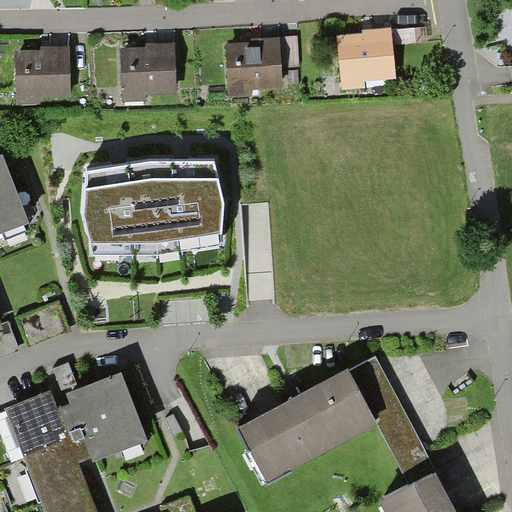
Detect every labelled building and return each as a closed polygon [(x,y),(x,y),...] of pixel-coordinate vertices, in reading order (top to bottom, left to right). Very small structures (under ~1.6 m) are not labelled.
[(364,35),(337,37),(341,92),(366,90),(365,83),(397,81),(394,46),(393,32),(392,29),(363,31),(364,35)] [(421,30),(393,32),(394,46),(422,43),(421,30)] [(281,38),(281,40),(282,68),(300,68),(298,37),(281,38)] [(252,44),(225,45),(227,100),(251,99),(251,93),(283,92),(282,68),(281,40),(252,41),(252,44)] [(147,49),(120,50),(122,105),(146,105),(146,98),(178,97),(176,45),(147,46),(147,49)] [(42,52),(15,53),(16,108),(41,108),(41,101),(72,100),(71,48),(42,49),(42,52)] [(0,238),(30,227),(2,160),(0,160),(0,238)] [(153,166),(87,177),(83,224),(94,261),(170,261),(222,250),(227,210),(216,167),(153,166)] [(59,304),(19,320),(30,348),(71,332),(59,304)] [(11,323),(1,327),(3,332),(0,333),(0,359),(21,350),(11,323)] [(408,470),(433,457),(377,350),(352,364),(378,414),(408,470)] [(347,356),(238,413),(268,471),(378,414),(352,364),(347,356)] [(69,358),(53,364),(62,388),(68,385),(67,381),(76,377),(69,358)] [(148,428),(122,360),(76,377),(67,381),(68,385),(71,391),(56,397),(65,421),(81,414),(95,448),(148,428)] [(100,511),(79,456),(95,448),(81,414),(65,421),(56,397),(50,383),(7,400),(49,511),(100,511)] [(173,411),(166,415),(173,434),(184,427),(173,411)] [(462,511),(433,457),(408,470),(376,488),(389,511),(462,511)] [(189,493),(173,499),(177,508),(193,501),(189,493)]
